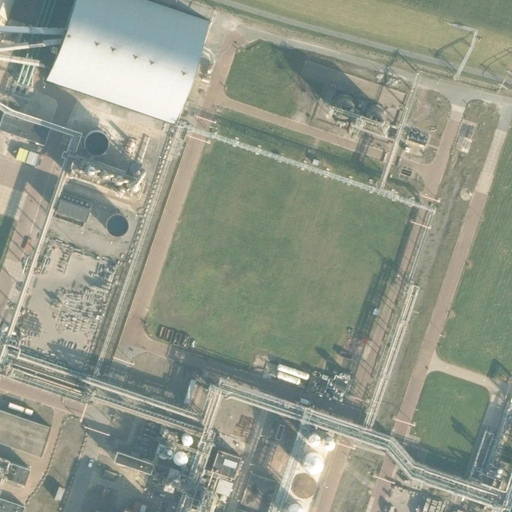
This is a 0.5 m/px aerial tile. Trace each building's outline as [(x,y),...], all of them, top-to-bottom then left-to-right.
[(0,0),(0,38),(13,0),(0,0)] [(73,0),(47,78),(171,119),(205,18),(149,0),(73,0)] [(50,128),(4,112),(0,122),(0,129),(44,145),(50,128)] [(0,135),(0,147),(27,155),(31,144),(0,135)] [(124,173),(76,157),(70,176),(137,199),(143,179),(135,176),(139,164),(129,161),(124,173)] [(57,210),(85,220),(89,208),(61,198),(57,210)] [(111,223),(109,224),(111,231),(126,225),(121,210),(108,215),(111,223)] [(339,358),(336,357),(335,362),(340,364),(348,366),(349,361),(339,358)] [(222,376),(219,387),(225,389),(227,383),(237,387),(239,382),(222,376)] [(348,380),(337,376),(335,380),(330,379),(328,385),(333,387),(332,392),(343,395),(348,380)] [(318,393),(323,394),(327,383),(322,381),(318,393)] [(0,440),(43,455),(52,427),(0,409),(0,440)] [(190,453),(178,448),(173,460),(186,465),(190,453)] [(210,469),(233,477),(240,457),(218,449),(210,469)] [(113,460),(150,472),(153,463),(117,451),(113,460)] [(0,481),(2,475),(25,483),(30,467),(0,457),(0,481)] [(321,469),(319,457),(310,458),(312,471),(321,469)] [(103,474),(114,478),(116,473),(104,469),(103,474)] [(197,508),(199,511),(205,511),(212,509),(204,493),(197,498),(200,503),(198,504),(200,507),(197,508)] [(0,511),(21,511),(23,508),(0,500),(0,511)]
